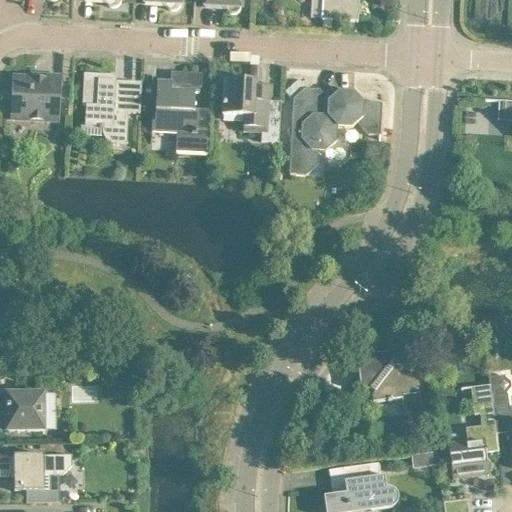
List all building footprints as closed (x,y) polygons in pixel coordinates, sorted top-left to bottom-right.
[(84,0),(105,1),(105,3),(106,4),(106,5),(107,6),(108,7),(109,8),(110,8),(111,8),(112,9),(114,9),(115,8),(116,8),(118,7),(119,5),(120,4),(120,3),(120,2),(120,1),(120,0),(84,0)] [(180,6),(180,1),(180,0),(144,0),(144,3),(165,4),(165,6),(166,7),(166,9),(167,10),(169,11),(170,11),(171,12),(173,12),(174,12),(176,11),(178,10),(179,9),(180,7),(180,6)] [(240,0),(204,0),(204,7),(225,8),(225,10),(226,12),(227,13),(228,13),(229,14),(230,15),(232,15),(233,15),(235,15),(237,13),(238,13),(239,12),(239,11),(240,10),(240,9),(241,1),(240,0)] [(321,0),(321,21),(357,23),(358,0),(321,0)] [(108,76),(83,74),(82,108),(85,108),(84,127),(99,127),(99,130),(102,130),(102,134),(103,138),(105,141),(108,144),(112,145),(116,146),(126,147),(127,114),(140,114),(141,83),(115,82),(115,81),(108,81),(108,76)] [(171,82),(156,81),(154,123),(169,124),(169,135),(176,136),(175,151),(208,153),(210,113),(193,112),(194,94),(199,94),(199,76),(179,75),(179,83),(171,82)] [(57,123),(59,77),(43,76),(43,79),(13,77),(11,117),(33,118),(32,122),(57,123)] [(223,80),(223,83),(221,116),(243,117),(243,133),(260,134),(260,143),(278,144),(280,103),(268,102),(269,88),(255,87),(255,81),(223,80)] [(291,126),(287,132),(290,138),(288,176),(295,176),(296,176),(305,177),(317,166),(318,152),(325,152),(336,142),(337,128),(351,129),(356,124),(367,136),(379,137),(381,104),(363,103),(353,93),(338,92),(333,97),(328,91),(323,95),(319,91),(304,90),(292,100),(291,126)] [(501,103),(500,119),(511,119),(511,102),(501,102),(501,103)] [(366,143),(365,155),(378,155),(379,144),(366,143)] [(436,349),(424,351),(426,365),(438,364),(436,349)] [(371,398),(372,403),(372,404),(386,402),(387,403),(391,403),(391,401),(401,400),(401,406),(401,407),(402,408),(402,410),(403,411),(404,412),(405,412),(405,413),(408,414),(410,414),(412,414),(421,413),(414,356),(402,357),(401,353),(390,354),(356,359),(360,392),(369,391),(374,394),(371,398)] [(504,376),(488,378),(489,385),(494,426),(498,456),(498,449),(509,447),(510,454),(511,468),(511,424),(510,425),(508,412),(506,394),(511,388),(510,382),(504,377),(504,376)] [(467,443),(448,445),(452,481),(488,476),(485,454),(496,453),(497,456),(498,456),(494,426),(489,385),(475,387),(470,388),(473,416),(479,416),(481,428),(465,430),(467,443)] [(0,432),(44,432),(43,394),(5,394),(5,414),(0,414),(0,432)] [(434,441),(420,443),(421,454),(426,453),(435,452),(434,441)] [(435,452),(426,453),(427,464),(430,467),(438,466),(436,452),(435,452)] [(13,457),(0,457),(0,477),(13,477),(13,492),(25,492),(26,504),(59,504),(59,477),(63,477),(71,468),(71,457),(43,457),(43,456),(13,456),(13,457)] [(387,489),(385,489),(383,477),(379,478),(377,464),(328,471),(331,488),(335,487),(336,496),(325,498),(324,495),(323,496),(325,511),(372,511),(388,510),(390,509),(392,509),(393,508),(394,506),(396,505),(396,503),(397,502),(397,500),(397,498),(397,496),(396,495),(396,494),(395,493),(394,492),(393,491),(392,491),(391,490),(389,489),(387,489)]
